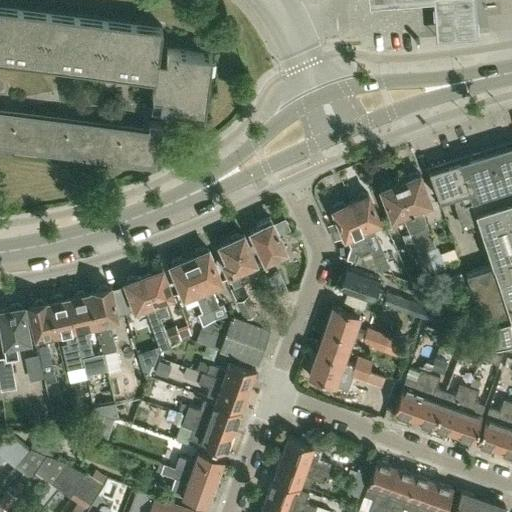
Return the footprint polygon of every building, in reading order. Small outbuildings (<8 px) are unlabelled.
[(472,0),(432,0),(436,46),(475,43),(472,0)] [(0,42),(29,46),(28,54),(54,57),(55,49),(85,53),(85,61),(111,64),(112,56),(142,60),(141,68),(154,69),(151,95),(161,96),(159,106),(204,112),(206,95),(201,94),(204,70),(209,71),(211,54),(167,48),(165,58),(157,57),(161,25),(0,4),(0,42)] [(143,162),(143,163),(155,164),(160,122),(147,121),(147,127),(146,132),(0,114),(0,143),(8,145),(14,146),(14,145),(37,148),(37,149),(38,149),(38,148),(61,151),(61,152),(67,153),(67,152),(90,155),(90,156),(91,156),(91,155),(114,158),(114,159),(120,159),(142,162),(143,162)] [(465,273),(476,305),(483,326),(489,342),(511,349),(511,142),(429,169),(439,202),(454,197),(462,225),(466,229),(474,227),(476,229),(480,227),(492,264),(465,273)] [(453,289),(435,245),(420,205),(430,201),(419,172),(418,173),(415,171),(408,174),(408,176),(399,179),(412,211),(426,248),(429,254),(444,293),(453,289)] [(391,217),(401,213),(419,258),(429,254),(426,248),(412,211),(399,179),(391,183),(388,181),(381,184),(381,186),(379,187),(391,217)] [(357,196),(349,200),(362,227),(381,269),(389,266),(370,223),(380,220),(367,192),(365,193),(362,191),(357,193),(357,196)] [(345,258),(381,271),(381,269),(362,227),(349,200),(343,203),(342,201),(332,205),(333,207),(331,208),(348,247),(349,247),(345,258)] [(263,259),(266,258),(286,249),(272,218),(271,219),(269,216),(262,219),(256,222),(257,225),(249,229),(263,259)] [(234,302),(239,317),(241,318),(255,312),(248,294),(245,295),(239,283),(241,282),(235,269),(255,260),(243,232),(239,234),(236,232),(231,235),(230,238),(218,243),(226,259),(222,261),(227,273),(226,273),(232,286),(229,287),(235,301),(234,302)] [(195,252),(188,255),(202,288),(214,318),(227,314),(222,303),(221,303),(213,284),(221,280),(208,247),(205,248),(204,246),(194,250),(195,252)] [(214,318),(202,288),(188,255),(181,258),(180,255),(171,259),(172,262),(169,263),(183,296),(193,291),(201,311),(197,313),(202,325),(214,318)] [(151,270),(143,273),(159,317),(168,314),(163,297),(172,294),(162,266),(160,267),(157,265),(152,267),(151,270)] [(409,298),(372,286),(376,275),(347,265),(344,273),(339,274),(337,280),(340,284),(340,285),(369,295),(405,310),(409,298)] [(267,276),(276,295),(287,290),(277,271),(267,276)] [(458,297),(468,293),(460,272),(450,276),(458,297)] [(159,317),(143,273),(134,276),(132,275),(126,277),(126,280),(124,280),(134,308),(143,305),(159,349),(170,345),(159,317)] [(115,349),(108,321),(118,319),(111,284),(107,285),(105,283),(99,284),(98,288),(88,290),(96,324),(95,324),(102,351),(115,349)] [(86,326),(95,324),(96,324),(88,290),(84,291),(82,289),(76,290),(75,293),(68,295),(84,364),(86,373),(106,369),(102,351),(92,353),(86,326)] [(362,310),(366,300),(345,293),(343,304),(362,310)] [(84,364),(68,295),(61,296),(59,294),(54,296),(53,298),(47,299),(55,333),(64,331),(66,342),(61,343),(67,368),(84,364)] [(55,333),(47,299),(43,300),(40,298),(35,299),(34,302),(26,304),(34,337),(43,377),(54,374),(45,335),(55,333)] [(409,298),(405,310),(429,318),(433,306),(409,298)] [(16,353),(15,343),(29,340),(23,304),(21,305),(18,302),(10,303),(8,307),(0,308),(0,324),(5,357),(0,357),(0,388),(0,389),(15,387),(10,358),(17,357),(16,353)] [(333,305),(325,328),(350,337),(396,354),(401,338),(367,325),(365,331),(353,327),(358,313),(333,305)] [(257,361),(269,327),(260,324),(241,318),(239,317),(230,314),(218,347),(257,361)] [(325,328),(317,351),(341,360),(350,337),(325,328)] [(353,364),(341,360),(317,351),(308,374),(334,384),(347,388),(352,375),(380,384),(383,375),(369,369),(353,364)] [(356,354),(353,364),(369,369),(372,359),(356,354)] [(206,372),(248,387),(255,367),(228,358),(225,367),(210,362),(206,372)] [(393,411),(412,418),(429,371),(420,368),(415,379),(405,376),(393,411)] [(241,406),(248,387),(206,372),(201,370),(197,380),(209,384),(206,393),(241,406)] [(429,371),(412,418),(432,425),(445,390),(435,386),(439,374),(429,371)] [(432,425),(452,433),(469,385),(459,382),(455,393),(445,390),(432,425)] [(469,385),(452,433),(472,440),(484,404),(474,400),(478,388),(469,385)] [(115,397),(119,412),(135,408),(131,392),(115,397)] [(184,413),(232,430),(239,410),(203,397),(199,408),(188,404),(184,413)] [(476,441),(495,448),(511,401),(511,400),(503,397),(499,409),(488,405),(476,441)] [(94,411),(113,418),(117,417),(113,400),(93,405),(94,411)] [(511,401),(495,448),(511,453),(511,401)] [(106,437),(113,418),(94,411),(93,411),(86,430),(106,437)] [(225,450),(232,430),(184,413),(181,423),(192,428),(189,437),(225,450)] [(33,436),(29,447),(46,454),(51,456),(58,436),(41,428),(37,437),(33,436)] [(0,460),(4,456),(14,464),(27,450),(6,433),(0,439),(0,460)] [(320,446),(313,444),(287,434),(280,454),(306,463),(326,470),(330,460),(316,455),(320,446)] [(29,447),(27,450),(14,464),(29,476),(34,470),(34,471),(46,454),(29,447)] [(178,454),(174,466),(214,480),(222,458),(197,449),(194,459),(178,454)] [(65,462),(51,456),(46,454),(34,471),(50,482),(65,462)] [(326,470),(306,463),(280,454),(273,473),(299,482),(306,485),(309,476),(323,481),(326,470)] [(375,511),(378,511),(395,466),(375,459),(359,506),(375,511)] [(65,462),(50,482),(69,496),(85,471),(65,462)] [(174,466),(163,462),(160,471),(174,476),(169,490),(181,494),(206,503),(214,480),(174,466)] [(402,507),(414,473),(395,466),(378,511),(389,511),(393,504),(402,507)] [(353,480),(361,483),(365,469),(358,467),(353,480)] [(87,507),(103,481),(85,471),(69,496),(69,497),(87,507)] [(409,511),(421,511),(433,479),(414,473),(402,507),(410,510),(409,511)] [(103,481),(87,507),(83,511),(203,511),(107,476),(103,481)] [(307,490),(298,486),(272,477),(265,497),(291,506),(306,511),(312,511),(315,505),(303,501),(307,490)] [(443,511),(452,486),(433,479),(421,511),(443,511)] [(361,483),(353,480),(349,492),(356,494),(361,483)] [(460,489),(452,511),(478,511),(484,497),(460,489)] [(16,496),(8,490),(0,499),(0,503),(6,509),(16,496)] [(306,511),(291,506),(265,497),(259,511),(306,511)] [(503,511),(506,505),(484,497),(478,511),(503,511)]
